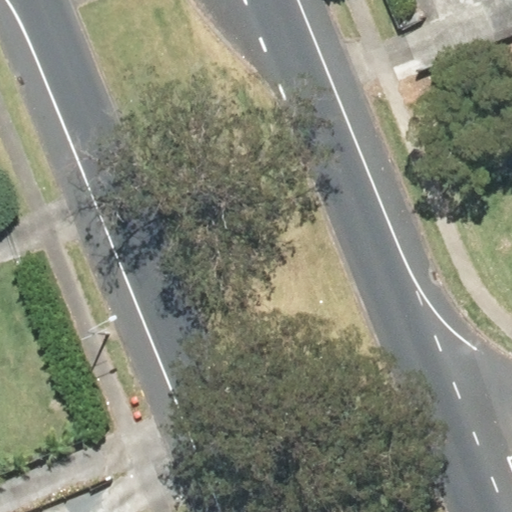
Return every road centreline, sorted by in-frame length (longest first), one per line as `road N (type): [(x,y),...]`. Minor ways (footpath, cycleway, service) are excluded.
road 1 (primary): [(235,511),(24,0)]
road 2 (primary): [(289,0),(482,471)]
